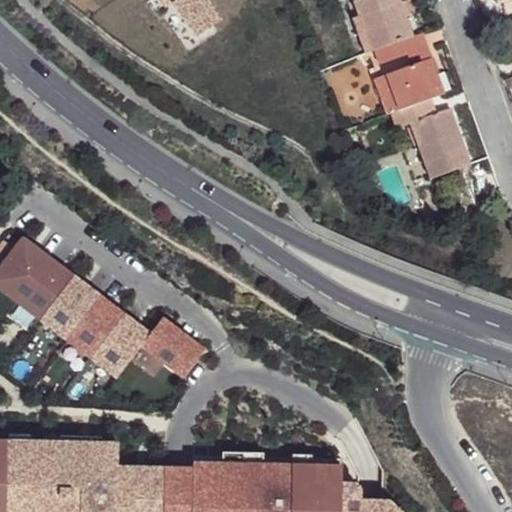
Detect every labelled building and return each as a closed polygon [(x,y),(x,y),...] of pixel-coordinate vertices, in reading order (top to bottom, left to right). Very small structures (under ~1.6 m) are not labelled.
[(180,0),(158,0),(166,10),(173,5),(180,0)] [(203,0),(180,0),(173,5),(197,40),(220,24),(203,0)] [(361,0),(357,1),(354,3),(359,17),(371,53),(374,52),(402,41),(412,37),(405,16),(402,17),(397,4),(400,3),(399,0),(361,0)] [(407,0),(400,3),(397,4),(402,17),(405,16),(413,13),(408,0),(407,0)] [(371,53),(359,17),(352,20),(365,55),(371,53)] [(412,37),(402,41),(412,66),(429,60),(431,59),(422,33),(412,37)] [(407,54),(402,41),(374,52),(379,65),(407,54)] [(431,59),(429,60),(435,75),(437,74),(431,59)] [(399,111),(420,104),(431,99),(445,94),(437,74),(435,75),(429,60),(412,66),(383,77),(374,80),(387,116),(399,111)] [(370,69),(374,80),(383,77),(379,65),(370,69)] [(431,99),(420,104),(425,118),(437,113),(431,99)] [(425,118),(420,104),(399,111),(405,126),(409,124),(413,123),(422,146),(418,148),(430,179),(470,164),(449,109),(437,113),(425,118)] [(413,123),(409,124),(418,148),(422,146),(413,123)] [(33,246),(23,238),(0,268),(0,287),(117,377),(141,345),(184,378),(204,351),(162,319),(149,335),(141,329),(139,332),(133,327),(136,324),(116,309),(114,313),(108,308),(111,305),(86,287),(84,290),(78,286),(81,282),(66,271),(64,274),(58,270),(60,267),(39,250),(36,253),(31,249),(33,246)] [(61,436),(61,443),(101,444),(102,437),(61,436)] [(9,441),(0,441),(0,511),(399,511),(391,503),(366,502),(366,491),(366,489),(365,487),(363,486),(360,486),(342,485),(343,468),(314,467),(293,467),(264,466),(223,465),(193,464),(193,470),(118,468),(119,444),(101,444),(61,443),(30,442),(9,441)] [(223,453),(223,465),(264,466),(264,454),(223,453)] [(293,455),(293,467),(314,467),(314,456),(293,455)]
